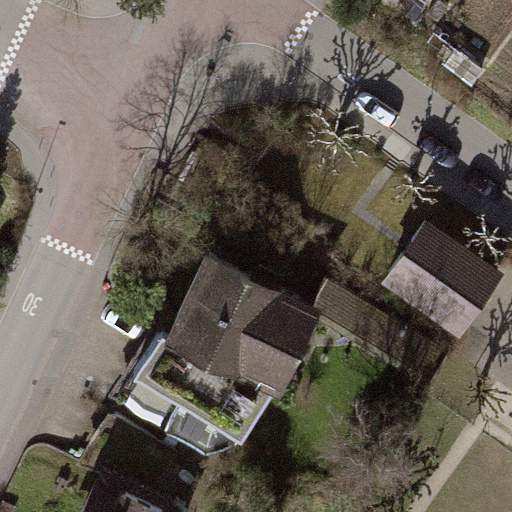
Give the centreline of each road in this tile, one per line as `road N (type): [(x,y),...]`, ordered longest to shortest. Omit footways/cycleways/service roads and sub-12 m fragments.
road 1 (residential): [(241,0),(313,39),(511,180)]
road 2 (residential): [(0,397),(130,104)]
road 3 (residential): [(0,37),(130,104)]
